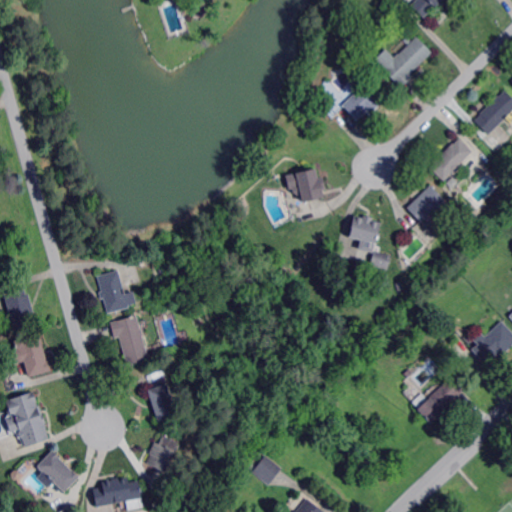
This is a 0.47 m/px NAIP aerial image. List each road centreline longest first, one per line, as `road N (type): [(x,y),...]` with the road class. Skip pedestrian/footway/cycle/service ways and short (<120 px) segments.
road 1 (residential): [(0,56),(105,428)]
road 2 (residential): [(511,34),(377,167)]
road 3 (residential): [(511,405),(400,511)]
